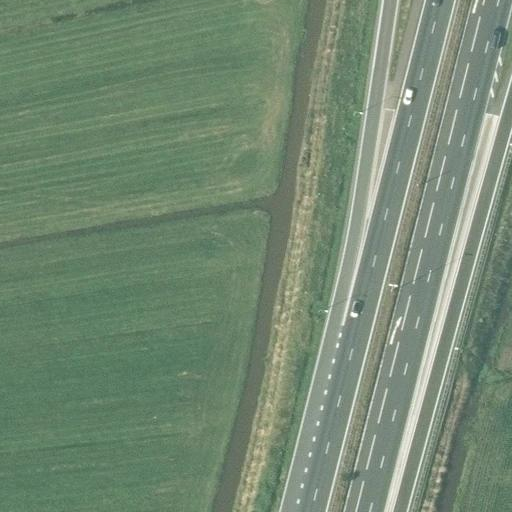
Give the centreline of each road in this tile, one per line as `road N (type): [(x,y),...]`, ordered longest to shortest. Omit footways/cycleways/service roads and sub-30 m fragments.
road 1 (motorway): [(363,511),(494,0)]
road 2 (motorway): [(397,470),(511,101)]
road 3 (motorway): [(439,0),(357,324)]
road 4 (motorway): [(389,0),(357,324)]
road 5 (motorway): [(397,470),(511,193)]
road 6 (motorway): [(357,324),(310,511)]
